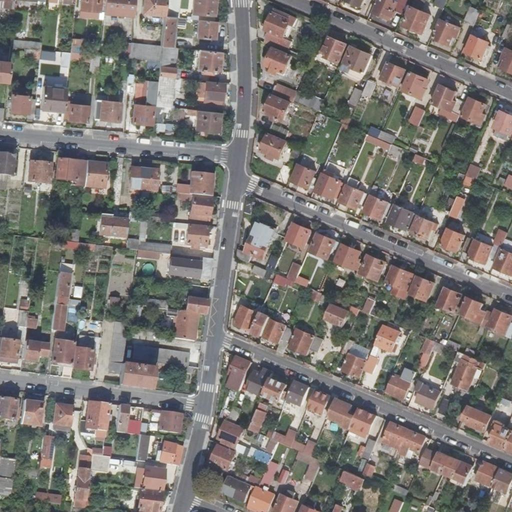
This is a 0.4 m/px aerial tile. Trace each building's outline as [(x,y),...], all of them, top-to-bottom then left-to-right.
[(15,11),(16,1),(11,0),(9,0),(8,0),(7,10),(15,11)] [(82,0),(81,9),(101,12),(102,0),(82,0)] [(135,17),(136,0),(134,0),(106,0),(105,14),(135,17)] [(166,9),(166,0),(143,0),(142,14),(165,16),(166,9)] [(166,0),(166,9),(179,11),(180,0),(166,0)] [(216,0),(194,0),(194,13),(193,19),(199,19),(215,21),(215,15),(216,0)] [(395,17),(398,10),(401,2),(397,0),(383,0),(382,2),(378,14),(391,19),(393,16),(395,17)] [(398,10),(404,13),(409,0),(402,0),(401,2),(398,10)] [(435,0),(433,5),(443,9),(447,0),(435,0)] [(432,15),(412,7),(405,25),(424,34),(432,15)] [(466,22),(474,26),(481,11),(472,7),(466,22)] [(178,17),(179,17),(179,11),(166,9),(165,16),(178,17)] [(299,19),(284,13),(283,17),(274,13),(267,31),(270,32),(265,43),(290,53),(294,42),(286,39),(291,25),(295,27),(299,19)] [(178,17),(165,16),(162,46),(175,47),(178,17)] [(217,39),(218,21),(215,21),(199,19),(197,38),(217,39)] [(458,37),(462,27),(442,20),(434,38),(451,45),(454,36),(458,37)] [(511,23),(508,23),(502,38),(508,40),(511,30),(511,23)] [(473,29),(471,34),(473,35),(481,38),(481,36),(483,37),(484,34),(473,29)] [(481,38),(473,35),(467,51),(475,55),(474,58),(480,60),(481,58),(483,59),(487,49),(489,45),(490,43),(487,41),(488,39),(483,37),(481,36),(481,38)] [(349,45),(331,37),(324,54),(328,56),(327,58),(341,64),(349,45)] [(0,46),(11,47),(12,40),(0,38),(0,46)] [(86,40),(72,39),(71,53),(79,53),(84,54),(86,40)] [(120,57),(129,58),(131,44),(122,43),(120,57)] [(160,61),(162,46),(132,43),(130,59),(160,61)] [(172,78),(174,78),(177,47),(175,47),(162,46),(160,61),(159,77),(172,78)] [(366,74),(373,55),(353,47),(346,64),(354,67),(353,69),(366,74)] [(293,57),(273,48),(266,66),(273,70),(272,73),(278,75),(279,72),(285,75),(293,57)] [(511,49),(508,48),(504,57),(507,59),(503,68),(511,71),(511,49)] [(221,71),(222,51),(199,49),(198,69),(203,69),(203,73),(213,74),(214,71),(221,71)] [(99,72),(101,56),(92,55),(91,61),(91,71),(99,72)] [(0,81),(8,83),(10,62),(0,61),(0,81)] [(407,70),(390,63),(383,81),(386,83),(385,84),(392,88),(393,86),(400,88),(407,70)] [(425,88),(429,79),(413,72),(405,91),(424,99),(429,90),(425,88)] [(169,108),(172,78),(159,77),(156,107),(164,107),(169,108)] [(379,84),(370,80),(364,95),(373,98),(379,84)] [(224,84),(207,83),(205,96),(208,97),(208,100),(212,101),(212,97),(223,98),(224,84)] [(454,112),(458,102),(455,101),(459,92),(442,85),(434,103),(454,112)] [(276,95),(297,104),(300,96),(279,87),(276,95)] [(41,111),(65,113),(66,111),(68,90),(44,88),(41,111)] [(358,107),(365,91),(358,88),(351,103),(358,107)] [(35,115),(36,100),(28,100),(28,97),(15,96),(16,93),(12,92),(10,112),(35,115)] [(291,103),(272,95),(265,113),(273,117),(272,119),(279,122),(280,119),(284,121),(291,103)] [(465,117),(484,125),(488,115),(486,113),(489,105),(479,100),(480,98),(474,95),(465,117)] [(97,100),(95,120),(120,122),(121,102),(115,102),(116,97),(108,96),(108,101),(97,100)] [(461,115),(466,103),(459,99),(458,102),(454,112),(461,115)] [(65,113),(65,120),(69,120),(69,121),(88,123),(90,106),(83,106),(83,103),(80,103),(80,105),(71,105),(70,111),(66,111),(65,113)] [(155,107),(134,106),(132,124),(153,126),(155,107)] [(156,107),(154,123),(163,124),(164,107),(156,107)] [(418,127),(426,111),(416,107),(408,122),(418,127)] [(511,136),(511,114),(501,109),(499,115),(496,114),(494,120),(496,121),(493,129),(511,136)] [(218,132),(221,113),(198,111),(196,130),(218,132)] [(350,125),(352,120),(346,117),(344,122),(350,125)] [(272,124),(269,132),(286,140),(289,132),(272,124)] [(398,136),(384,130),(380,139),(394,145),(398,136)] [(287,141),(269,133),(261,151),(269,154),(268,157),(275,160),(275,157),(280,159),(287,141)] [(369,134),(367,139),(392,150),(394,145),(380,139),(369,134)] [(403,149),(394,145),(390,154),(399,158),(403,149)] [(0,154),(0,184),(6,185),(7,176),(15,177),(16,163),(13,163),(14,156),(0,154)] [(427,158),(418,154),(415,161),(424,165),(427,158)] [(75,162),(58,161),(56,181),(76,182),(78,170),(75,170),(75,162)] [(51,164),(30,162),(28,183),(49,185),(50,178),(52,179),(53,173),(51,172),(51,164)] [(107,166),(87,164),(84,188),(104,190),(107,166)] [(315,178),(317,172),(300,165),(293,181),(310,189),(312,183),(315,184),(317,179),(315,178)] [(130,190),(144,191),(157,192),(159,171),(132,169),(130,190)] [(194,173),(192,195),(211,196),(213,175),(194,173)] [(343,181),(324,173),(316,191),(335,199),(343,181)] [(476,179),(469,176),(466,181),(466,183),(473,186),(476,179)] [(342,202),(359,209),(362,203),(364,205),(369,194),(350,186),(342,202)] [(388,215),(393,204),(375,197),(374,196),(372,195),(365,211),(383,219),(384,214),(388,215)] [(400,195),(395,205),(396,205),(400,207),(404,197),(400,195)] [(211,198),(192,196),(190,215),(209,217),(211,198)] [(460,196),(451,215),(459,218),(467,200),(460,196)] [(400,207),(396,205),(390,222),(412,232),(420,215),(400,207)] [(412,232),(414,232),(421,216),(420,215),(412,232)] [(111,220),(112,217),(101,216),(99,236),(126,238),(128,222),(111,220)] [(421,216),(414,232),(429,239),(436,222),(421,216)] [(277,230),(260,222),(247,252),(253,255),(265,260),(274,239),(276,240),(279,234),(276,233),(277,230)] [(305,248),(312,231),(295,223),(288,240),(305,248)] [(207,227),(189,225),(186,245),(192,245),(192,248),(199,249),(199,246),(206,246),(207,227)] [(466,235),(451,228),(444,245),(459,251),(466,235)] [(68,230),(67,242),(79,243),(80,231),(68,230)] [(489,260),(496,263),(503,247),(509,233),(502,230),(494,247),(489,260)] [(339,250),(343,239),(339,238),(337,241),(320,234),(312,251),(330,258),(335,248),(339,250)] [(470,255),(476,240),(470,238),(464,252),(470,255)] [(494,247),(476,239),(476,240),(470,255),(469,256),(487,264),(489,260),(494,247)] [(64,241),(56,240),(55,248),(63,249),(64,241)] [(172,247),(139,242),(139,250),(171,254),(172,247)] [(344,244),(337,261),(340,263),(356,269),(358,265),(360,266),(363,259),(360,258),(362,252),(344,244)] [(247,252),(240,249),(239,258),(250,263),(253,255),(247,252)] [(511,274),(511,252),(504,249),(496,267),(511,274)] [(211,280),(214,259),(171,254),(169,274),(211,280)] [(364,269),(361,268),(358,276),(365,278),(366,274),(380,280),(387,263),(369,255),(364,269)] [(274,257),(268,271),(275,274),(281,259),(274,257)] [(60,273),(71,275),(72,265),(62,264),(60,273)] [(297,283),(303,268),(296,264),(289,280),(295,282),(297,283)] [(264,278),(267,270),(256,266),(252,273),(264,278)] [(395,293),(408,299),(410,293),(418,275),(395,266),(388,283),(398,287),(395,293)] [(56,298),(68,299),(71,282),(70,281),(71,275),(60,273),(56,298)] [(289,280),(278,275),(274,282),(286,288),(289,280)] [(418,275),(410,293),(429,301),(436,283),(418,275)] [(301,278),(298,283),(302,285),(305,287),(309,288),(311,283),(301,278)] [(298,283),(297,283),(295,282),(293,288),(300,290),(302,285),(298,283)] [(73,287),(72,298),(80,299),(81,288),(73,287)] [(456,313),(463,294),(446,287),(438,305),(456,313)] [(321,293),(316,291),(313,299),(320,302),(323,297),(324,294),(321,293)] [(487,304),(469,297),(462,313),(484,323),(483,324),(489,327),(495,314),(485,309),(487,304)] [(206,314),(208,301),(187,298),(186,311),(198,313),(206,314)] [(119,299),(111,299),(110,307),(118,307),(119,299)] [(374,310),(377,302),(370,299),(365,312),(371,315),(374,310)] [(146,300),(146,306),(148,307),(166,309),(167,302),(146,300)] [(55,304),(52,330),(63,331),(67,306),(55,304)] [(345,327),(351,312),(345,309),(346,307),(342,305),(341,308),(333,305),(327,320),(345,327)] [(236,324),(254,332),(261,313),(244,306),(236,324)] [(166,309),(148,307),(147,318),(165,320),(166,309)] [(511,315),(497,308),(495,314),(489,327),(511,336),(511,315)] [(178,318),(179,311),(168,309),(168,314),(171,314),(171,317),(178,318)] [(382,313),(374,310),(371,315),(375,316),(380,318),(382,313)] [(198,313),(186,311),(179,311),(178,318),(175,338),(194,341),(198,313)] [(261,313),(254,332),(264,336),(271,319),(272,318),(261,313)] [(385,324),(385,323),(386,320),(380,318),(375,316),(374,321),(384,325),(385,324)] [(37,320),(28,319),(27,328),(36,330),(37,320)] [(271,319),(264,336),(282,344),(289,326),(281,323),(282,322),(279,321),(278,322),(271,319)] [(407,323),(399,319),(397,325),(405,328),(407,323)] [(420,335),(426,322),(418,319),(413,332),(420,335)] [(122,365),(128,324),(116,322),(109,374),(121,376),(122,365)] [(68,332),(66,342),(76,343),(78,325),(67,323),(66,332),(68,332)] [(385,324),(384,325),(377,342),(382,344),(395,350),(403,331),(385,323),(385,324)] [(282,344),(278,352),(285,355),(290,343),(292,336),(295,328),(290,325),(289,326),(282,344)] [(25,342),(27,328),(19,327),(18,341),(3,339),(0,357),(23,360),(25,342)] [(291,348),(309,356),(316,336),(299,329),(295,337),(293,344),(291,348)] [(73,369),(92,372),(93,358),(96,359),(96,353),(94,352),(95,346),(97,333),(81,330),(79,343),(77,343),(73,369)] [(457,334),(450,348),(456,350),(462,337),(457,334)] [(324,339),(318,336),(312,349),(319,351),(324,339)] [(64,366),(62,378),(71,379),(76,343),(66,342),(58,341),(59,338),(54,338),(51,363),(58,364),(57,366),(60,366),(59,367),(62,367),(62,366),(64,366)] [(356,341),(349,338),(342,355),(349,358),(343,370),(362,378),(365,369),(371,356),(372,354),(376,345),(369,342),(365,351),(368,353),(365,359),(351,353),(356,341)] [(436,342),(428,338),(422,352),(431,356),(433,350),(436,342)] [(23,360),(22,363),(30,364),(30,361),(35,361),(36,355),(48,356),(50,345),(34,343),(25,342),(23,360)] [(382,344),(377,342),(376,345),(372,354),(378,356),(382,344)] [(448,347),(436,342),(433,350),(446,356),(449,347),(448,347)] [(135,347),(133,359),(158,363),(189,367),(190,353),(135,347)] [(476,358),(478,354),(469,350),(467,355),(474,358),(476,358)] [(474,358),(467,355),(460,352),(456,362),(461,364),(453,384),(462,387),(474,358)] [(378,356),(372,354),(371,356),(365,369),(374,373),(380,357),(378,356)] [(253,363),(238,357),(230,375),(233,377),(229,387),(241,393),(253,363)] [(488,363),(476,358),(474,358),(462,387),(470,391),(480,367),(486,370),(488,363)] [(189,367),(158,363),(157,369),(193,373),(194,368),(189,367)] [(121,376),(119,386),(151,390),(154,369),(122,365),(121,376)] [(275,372),(267,369),(264,375),(257,372),(253,382),(249,390),(265,396),(272,378),(275,372)] [(406,400),(418,373),(408,369),(404,378),(396,374),(389,392),(406,400)] [(272,378),(265,396),(280,402),(284,392),(287,385),(272,378)] [(427,382),(421,380),(417,390),(422,392),(419,401),(425,404),(427,404),(428,405),(436,408),(443,393),(426,385),(427,382)] [(312,388),(297,382),(289,400),(292,402),(304,407),(312,388)] [(324,415),(333,397),(317,390),(310,409),(324,415)] [(0,419),(15,421),(15,419),(18,420),(20,408),(17,407),(17,402),(0,399),(0,419)] [(343,426),(352,430),(357,418),(350,414),(354,406),(338,399),(330,418),(344,424),(343,426)] [(441,412),(450,417),(455,404),(446,400),(441,412)] [(507,404),(500,401),(495,414),(502,417),(503,415),(507,404)] [(43,405),(24,402),(21,424),(40,427),(43,405)] [(95,437),(100,403),(88,402),(85,422),(87,422),(86,430),(87,430),(87,436),(95,437)] [(259,410),(266,413),(269,406),(262,403),(259,410)] [(511,407),(511,406),(507,404),(503,415),(508,417),(511,407)] [(57,405),(54,425),(56,425),(71,427),(73,408),(57,405)] [(129,407),(120,406),(115,433),(125,434),(129,407)] [(494,415),(471,406),(465,419),(471,422),(471,424),(488,431),(494,415)] [(144,409),(137,408),(135,420),(142,421),(144,409)] [(357,418),(352,430),(367,437),(369,432),(371,433),(378,415),(361,408),(357,418)] [(234,410),(232,414),(229,421),(237,424),(238,421),(235,420),(239,412),(234,410)] [(251,430),(260,434),(268,415),(266,413),(259,410),(256,418),(251,430)] [(183,414),(162,411),(159,431),(180,434),(183,414)] [(226,411),(223,418),(228,420),(229,421),(232,414),(226,411)] [(237,424),(245,427),(251,430),(256,418),(243,411),(238,421),(237,424)] [(135,420),(133,435),(139,436),(141,424),(142,421),(135,420)] [(225,440),(223,445),(236,450),(245,427),(237,424),(229,421),(228,420),(220,438),(225,440)] [(402,450),(410,429),(393,422),(384,442),(386,443),(394,446),(402,450)] [(508,449),(511,438),(511,429),(504,426),(505,423),(502,422),(497,434),(500,435),(496,444),(508,449)] [(421,453),(428,437),(410,429),(402,450),(400,453),(409,457),(412,449),(417,451),(421,453)] [(267,436),(271,438),(273,439),(275,433),(269,431),(267,436)] [(56,437),(46,436),(43,459),(53,461),(56,437)] [(135,461),(136,461),(147,462),(147,458),(150,437),(146,436),(139,436),(135,461)] [(268,444),(276,447),(279,441),(273,439),(271,438),(268,444)] [(363,455),(370,459),(378,441),(371,438),(363,455)] [(156,460),(179,466),(184,447),(166,442),(163,452),(159,451),(156,460)] [(295,442),(293,447),(299,450),(305,453),(307,447),(295,442)] [(309,442),(307,447),(305,453),(313,456),(318,445),(309,442)] [(384,447),(392,451),(394,446),(386,443),(384,447)] [(223,445),(221,444),(213,462),(231,470),(239,452),(236,450),(223,445)] [(248,448),(245,454),(257,460),(260,453),(248,448)] [(409,457),(413,459),(417,451),(412,449),(409,457)] [(422,463),(445,473),(452,456),(442,452),(441,454),(440,457),(435,455),(436,452),(428,449),(422,463)] [(91,464),(107,466),(108,458),(102,457),(92,456),(92,459),(91,464)] [(308,470),(316,474),(321,460),(314,456),(308,470)] [(460,482),(467,486),(475,466),(452,456),(445,473),(461,480),(460,482)] [(76,493),(74,506),(85,508),(88,490),(89,482),(91,464),(92,459),(81,458),(77,485),(76,487),(75,491),(76,493)] [(266,486),(268,486),(278,464),(270,460),(268,464),(266,469),(260,482),(260,483),(266,486)] [(477,478),(495,486),(503,468),(485,460),(482,466),(480,465),(477,471),(480,473),(477,478)] [(370,480),(373,475),(377,466),(369,463),(362,477),(366,479),(370,480)] [(0,495),(11,497),(12,490),(15,466),(2,465),(0,475),(0,495)] [(142,489),(162,492),(164,471),(145,468),(142,489)] [(511,472),(503,468),(495,486),(510,493),(511,488),(511,472)] [(356,494),(359,496),(366,479),(362,477),(344,469),(340,479),(354,485),(353,488),(357,490),(356,494)] [(279,482),(285,484),(290,472),(284,470),(279,482)] [(370,480),(386,487),(388,482),(373,475),(370,480)] [(247,482),(231,476),(224,493),(246,502),(251,491),(253,485),(247,482)] [(253,485),(258,487),(260,483),(260,482),(250,477),(247,482),(253,485)] [(255,493),(248,508),(257,511),(258,511),(261,511),(262,511),(263,509),(268,511),(275,495),(269,492),(271,488),(268,486),(266,486),(264,490),(258,487),(255,493)] [(142,489),(140,489),(137,511),(146,511),(159,511),(162,492),(142,489)] [(485,499),(489,501),(493,490),(489,489),(485,499)] [(12,490),(11,497),(18,498),(20,491),(12,490)] [(88,490),(85,508),(92,509),(94,498),(91,498),(92,491),(88,490)] [(36,501),(61,504),(62,496),(37,493),(36,501)] [(281,493),(274,511),(294,511),(299,501),(292,497),(292,496),(287,494),(286,495),(281,493)] [(322,507),(328,509),(333,497),(327,495),(322,507)] [(502,504),(509,507),(511,501),(505,498),(502,504)] [(389,511),(399,511),(403,502),(394,499),(389,511)] [(304,503),(300,511),(322,511),(304,503)]
